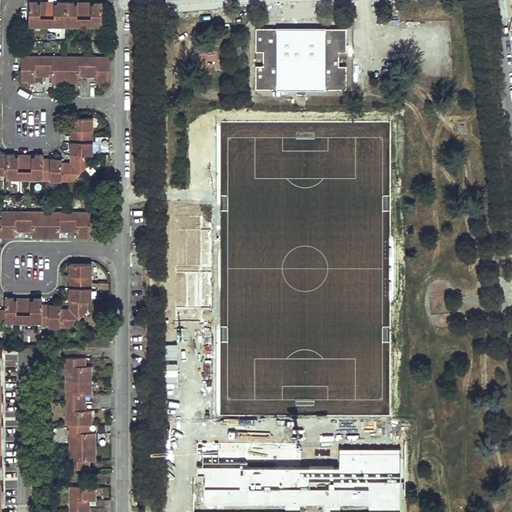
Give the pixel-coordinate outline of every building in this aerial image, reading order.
[(103,2),(29,1),(28,26),(102,26),(103,2)] [(53,27),(52,38),(63,38),(64,28),(53,27)] [(346,51),(346,28),(323,28),(323,33),(310,33),(310,28),(292,28),(292,32),(279,33),(279,28),(256,28),(256,51),(263,51),(263,65),(256,65),(256,88),(279,88),(279,84),(297,84),(297,93),(305,93),(305,84),(323,84),(323,88),(346,89),(346,66),(339,66),(339,51),(346,51)] [(109,83),(110,56),(22,56),(22,82),(109,83)] [(297,84),(279,84),(279,88),(279,93),(297,93),(297,84)] [(323,84),(305,84),(305,93),(323,93),(323,88),(323,84)] [(90,156),(95,156),(95,117),(71,117),(71,162),(62,162),(62,158),(44,158),(43,155),(7,154),(7,156),(0,156),(0,175),(8,175),(8,179),(45,179),(45,181),(74,181),(90,167),(90,156)] [(76,238),(90,238),(90,211),(1,211),(0,217),(0,216),(0,323),(4,323),(4,321),(38,320),(38,325),(69,325),(89,306),(89,297),(92,298),(92,263),(70,263),(69,308),(61,308),(61,304),(42,304),(42,298),(6,298),(5,309),(0,309),(0,237),(16,237),(16,231),(32,231),(32,237),(60,237),(60,231),(76,232),(76,238)] [(192,271),(192,360),(211,360),(211,271),(192,271)] [(96,367),(86,367),(86,357),(68,357),(68,424),(74,425),(74,469),(94,469),(95,461),(101,461),(101,434),(95,433),(95,424),(97,424),(97,411),(92,411),(92,395),(97,395),(96,367)] [(92,511),(93,500),(99,499),(99,486),(72,486),(72,511),(92,511)]
